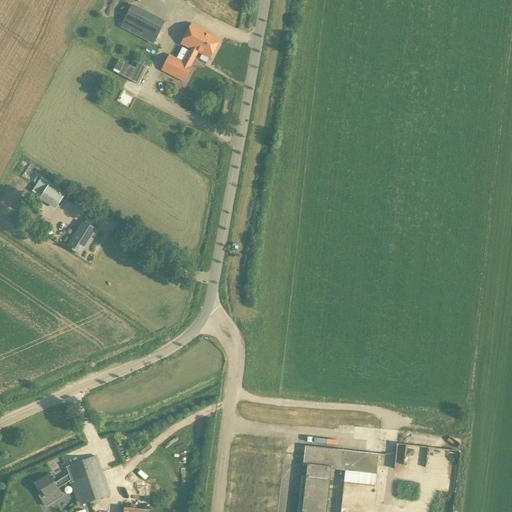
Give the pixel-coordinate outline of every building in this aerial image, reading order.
[(120,27),(154,44),(166,21),(132,4),(120,27)] [(210,57),(219,40),(205,33),(206,32),(191,24),(182,43),(190,47),(183,61),(169,54),(161,70),(184,82),(192,67),(191,66),(198,52),(210,57)] [(32,191),(41,196),(39,198),(56,209),(66,193),(41,177),(40,178),(35,175),(31,182),(36,185),(32,191)] [(67,246),(80,255),(87,244),(89,245),(98,231),(96,230),(98,226),(98,224),(89,218),(87,219),(84,223),(83,222),(67,246)] [(375,486),(379,455),(305,447),(303,465),(345,470),(344,483),(375,486)] [(79,506),(109,496),(110,495),(110,493),(97,455),(65,466),(68,474),(55,483),(53,480),(55,478),(53,474),(37,484),(45,496),(70,481),(79,506)] [(326,511),(330,479),(306,477),(306,476),(301,476),(297,511),(326,511)]
